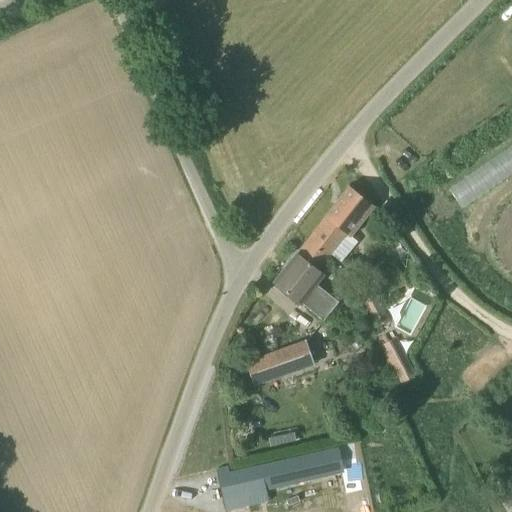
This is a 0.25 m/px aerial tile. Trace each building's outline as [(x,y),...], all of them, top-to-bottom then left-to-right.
[(346,246),(374,207),(348,187),(325,217),(326,218),(308,240),(319,249),(318,250),(330,261),(343,244),(346,246)] [(330,261),(318,250),(319,249),(308,240),(297,255),(296,254),(274,283),(304,304),(320,283),(325,277),(320,274),(324,269),(330,261)] [(386,311),(368,280),(355,287),(376,324),(379,323),(380,326),(388,321),(387,319),(389,317),(386,311)] [(396,338),(389,342),(380,346),(391,367),(389,369),(393,376),(396,374),(401,383),(416,376),(396,338)] [(306,340),(272,352),(281,377),(315,365),(306,340)] [(493,351),(492,352),(476,365),(464,375),(474,388),(503,364),(493,351)] [(511,397),(496,408),(511,431),(511,397)] [(284,440),(309,437),(308,429),(283,433),(284,440)] [(336,449),(254,468),(234,472),(239,496),(259,491),(341,472),(336,449)]
